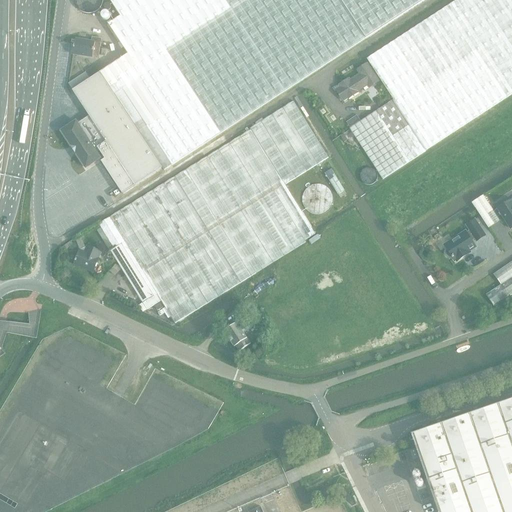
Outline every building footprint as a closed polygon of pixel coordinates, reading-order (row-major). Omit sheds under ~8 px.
[(102,2),(101,0),(79,0),(79,1),(79,5),(80,7),(82,9),(85,12),(87,13),(90,13),(93,13),(94,12),(97,11),(98,10),(100,8),(101,6),(102,4),(102,2)] [(109,0),(120,16),(108,24),(128,54),(99,73),(162,168),(164,171),(193,153),(366,39),(426,0),(109,0)] [(349,130),(382,180),(496,106),(511,95),(511,0),(457,0),(428,19),(365,60),(392,101),(349,130)] [(99,57),(102,39),(92,38),(91,42),(76,40),(73,55),(93,58),(93,57),(99,57)] [(347,81),(339,86),(334,89),(342,102),(347,99),(348,100),(358,93),(357,92),(369,85),(371,88),(379,82),(367,65),(359,70),(362,74),(348,83),(347,81)] [(92,67),(86,71),(90,78),(97,74),(92,67)] [(76,122),(62,131),(86,169),(101,159),(97,153),(99,151),(105,159),(101,162),(123,194),(162,168),(99,73),(90,79),(73,91),(89,116),(78,124),(76,122)] [(86,73),(74,81),(76,84),(74,86),(75,88),(90,78),(86,73)] [(350,128),(360,121),(356,116),(346,123),(350,128)] [(379,180),(378,177),(376,174),(375,173),(373,172),(370,171),(367,172),(364,174),(363,177),(362,180),(363,183),(364,185),(366,187),(368,188),(370,188),(373,188),(376,186),(377,185),(378,183),(379,180)] [(320,218),(332,204),(318,192),(306,206),(320,218)] [(483,196),(472,203),(474,206),(482,218),(493,211),(485,199),(483,196)] [(511,201),(511,200),(497,209),(510,229),(511,227),(511,201)] [(457,262),(465,256),(469,253),(469,252),(475,248),(471,241),(474,239),(476,242),(485,236),(475,220),(466,226),(470,232),(466,234),(465,232),(444,246),(447,249),(446,251),(445,254),(446,256),(448,257),(450,258),(452,258),(454,261),(456,260),(457,262)] [(88,244),(85,251),(80,249),(74,264),(94,273),(103,251),(88,244)] [(428,256),(435,252),(431,245),(424,249),(428,256)] [(493,306),(496,304),(511,293),(511,262),(493,275),(500,285),(486,295),(493,306)] [(160,304),(154,307),(157,312),(163,309),(160,304)] [(252,320),(255,325),(262,321),(259,316),(252,320)] [(239,329),(243,334),(254,326),(250,321),(239,329)] [(250,345),(243,334),(239,329),(236,324),(224,333),(234,348),(236,347),(239,352),(250,345)] [(511,511),(511,400),(471,414),(413,435),(417,447),(420,457),(438,510),(438,511),(511,511)]
